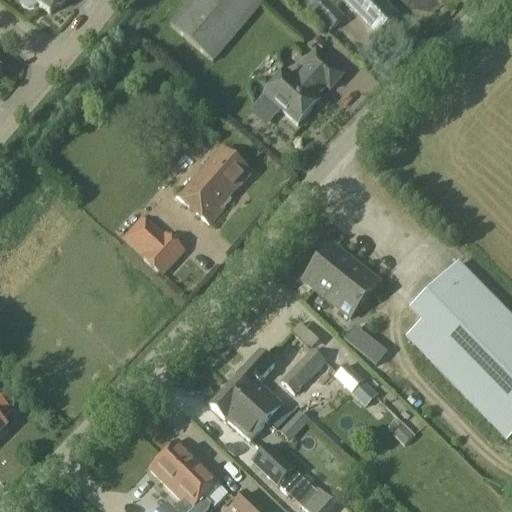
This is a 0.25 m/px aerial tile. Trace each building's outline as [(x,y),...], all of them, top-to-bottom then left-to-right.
[(33,9),(38,6),(50,16),(56,8),(61,9),(68,0),(67,0),(19,0),(20,4),(23,8),(28,10),(33,9)] [(213,64),(268,0),(191,0),(170,26),(213,64)] [(331,34),(345,21),(325,0),(324,0),(311,14),(331,34)] [(343,3),(377,38),(398,19),(385,6),(390,0),(343,0),(345,1),(343,3)] [(343,79),(316,55),(304,69),(307,72),(296,84),(286,75),(265,99),(299,129),(320,105),(316,102),(327,89),(331,93),(343,79)] [(229,201),(252,175),(222,150),(199,176),(195,180),(178,199),(177,197),(175,199),(209,227),(231,203),(229,201)] [(163,277),(184,254),(164,235),(142,258),(163,277)] [(379,285),(343,257),(332,247),(303,284),(350,322),(379,285)] [(511,320),(459,266),(412,311),(424,324),(407,340),(507,444),(511,438),(511,320)] [(296,327),(290,339),(312,350),(318,338),(296,327)] [(281,385),(294,397),(324,364),(312,352),(281,385)] [(228,391),(267,427),(270,430),(276,422),(282,428),(292,417),(258,386),(274,369),(260,356),(228,391)] [(335,379),(352,396),(364,383),(347,367),(335,379)] [(267,427),(228,391),(211,409),(250,445),(267,427)] [(11,414),(0,402),(0,399),(2,399),(0,396),(0,436),(7,430),(1,424),(11,414)] [(164,457),(207,498),(215,507),(229,493),(178,443),(164,457)] [(267,450),(252,466),(288,499),(302,483),(267,450)] [(189,511),(192,511),(207,498),(164,457),(149,472),(189,511)] [(297,508),(301,511),(330,511),(335,507),(315,489),(297,508)] [(234,511),(265,511),(246,493),(232,509),(234,511)]
